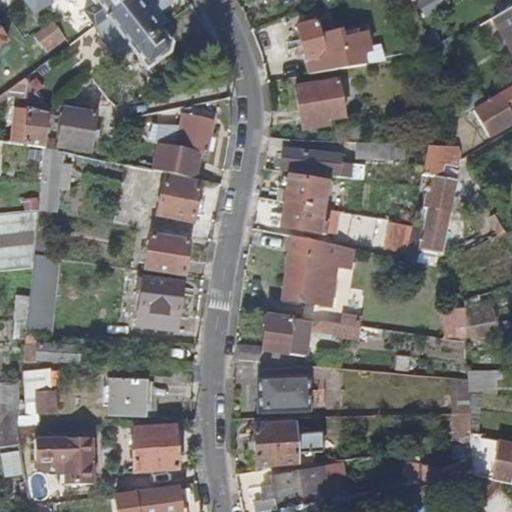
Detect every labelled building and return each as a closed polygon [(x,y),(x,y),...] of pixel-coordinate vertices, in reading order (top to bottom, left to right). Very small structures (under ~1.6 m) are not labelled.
[(89,0),(92,4),(84,10),(95,25),(109,16),(130,0),(89,0)] [(130,0),(109,16),(132,49),(159,30),(170,23),(161,11),(170,5),(166,0),(130,0)] [(511,51),(511,6),(492,18),(511,51)] [(334,65),(335,71),(362,66),(360,53),(332,58),(331,54),(334,52),(326,19),(295,25),(307,72),(334,65)] [(173,28),(170,23),(159,30),(167,36),(173,32),(173,28)] [(95,25),(70,43),(76,51),(101,33),(95,25)] [(159,30),(132,49),(151,74),(144,80),(146,84),(149,86),(154,86),(182,68),(170,51),(173,42),(167,36),(159,30)] [(23,145),(44,148),(47,110),(24,77),(4,91),(4,95),(21,97),(21,107),(24,109),(23,145)] [(300,124),(342,116),(336,80),(294,87),(300,124)] [(511,112),(511,89),(473,113),(487,138),(511,122),(511,118),(510,114),(511,112)] [(56,146),(88,153),(96,115),(64,109),(56,146)] [(175,147),(204,153),(211,123),(182,116),(175,147)] [(343,122),(342,116),(300,124),(300,129),(343,122)] [(396,144),(355,143),(355,159),(395,161),(396,144)] [(410,227),(404,259),(433,265),(436,253),(438,253),(452,181),(439,178),(442,155),(437,153),(438,146),(426,146),(420,175),(428,176),(422,206),(426,207),(422,229),(410,227)] [(336,175),(336,178),(348,179),(349,166),(339,165),(339,157),(283,150),(281,169),(336,175)] [(173,175),(199,181),(203,163),(176,159),(173,175)] [(198,183),(164,176),(156,217),(191,223),(198,183)] [(288,178),(284,203),(321,209),(325,185),(288,178)] [(321,209),(284,203),(279,227),(316,234),(321,209)] [(0,272),(33,270),(34,256),(38,211),(38,209),(0,212),(0,272)] [(143,270),(182,275),(186,243),(147,237),(143,270)] [(303,303),(301,318),(314,320),(318,294),(308,292),(313,256),(288,251),(280,300),(303,303)] [(181,285),(141,280),(136,326),(175,332),(181,285)] [(309,321),(265,316),(262,347),(261,350),(304,355),(309,321)] [(23,362),(36,363),(37,360),(78,363),(78,347),(41,345),(42,336),(26,335),(23,362)] [(261,350),(262,347),(235,344),(233,359),(260,362),(261,350)] [(38,393),(49,392),(47,371),(25,372),(26,413),(38,412),(38,393)] [(259,411),(290,409),(290,397),(307,397),(306,376),(256,377),(259,411)] [(109,413),(141,415),(142,381),(110,379),(109,413)] [(0,448),(20,445),(16,426),(21,380),(0,382),(0,448)] [(142,381),(141,415),(150,414),(152,381),(142,381)] [(55,393),(49,392),(38,393),(38,412),(56,412),(55,393)] [(453,445),(470,444),(470,432),(468,414),(451,414),(453,445)] [(255,468),(309,464),(309,453),(321,453),(319,432),(294,435),(293,424),(253,425),(255,468)] [(130,428),(133,471),(175,468),(174,427),(130,428)] [(91,438),(33,439),(34,462),(64,462),(64,484),(92,483),(91,438)] [(485,478),(508,484),(511,465),(511,444),(499,442),(495,457),(491,456),(485,478)] [(256,511),(307,511),(306,504),(328,499),(321,466),(270,476),(272,485),(262,487),(265,501),(254,503),(256,511)] [(184,511),(180,485),(175,485),(175,488),(179,511),(184,511)] [(116,511),(179,511),(175,488),(114,496),(116,511)]
